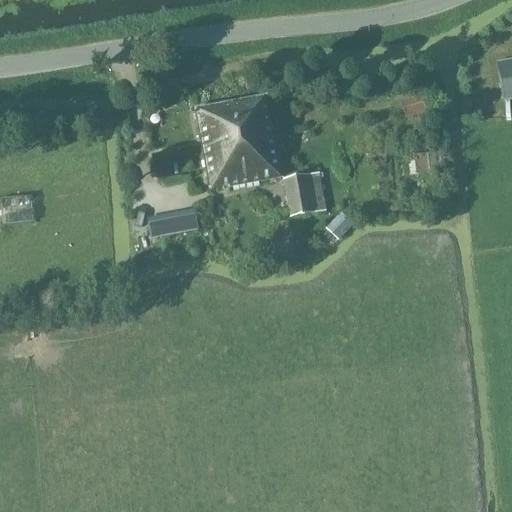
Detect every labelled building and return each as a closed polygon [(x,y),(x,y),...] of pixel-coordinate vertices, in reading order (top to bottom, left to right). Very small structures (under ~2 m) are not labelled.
[(511,61),(496,64),(503,101),(511,99),(511,61)] [(422,96),(402,102),(407,117),(427,111),(422,96)] [(226,188),(280,178),(264,98),(193,112),(209,189),(226,186),(226,188)] [(324,211),(318,174),(284,180),(290,216),(324,211)] [(203,198),(154,207),(157,227),(206,218),(203,198)] [(329,226),(341,238),(352,226),(340,214),(329,226)] [(200,220),(176,225),(178,237),(202,233),(200,220)]
